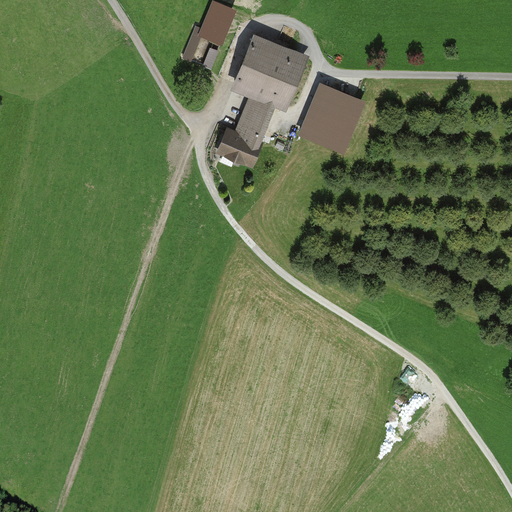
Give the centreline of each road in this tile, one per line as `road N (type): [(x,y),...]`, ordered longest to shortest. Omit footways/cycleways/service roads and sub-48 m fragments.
road 1 (track): [(511,496),(422,367),(287,278),(250,243),(205,175),(199,138)]
road 2 (track): [(511,76),(338,73),(326,70),(307,36),(273,20),(244,34),(199,138)]
road 3 (track): [(60,511),(199,138)]
road 4 (track): [(199,138),(112,0)]
road 5 (track): [(344,511),(444,393)]
